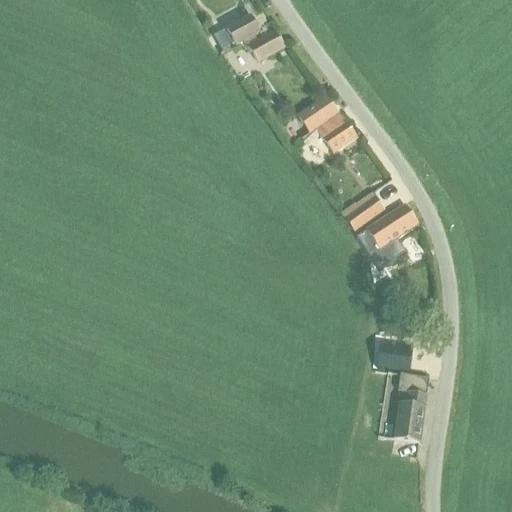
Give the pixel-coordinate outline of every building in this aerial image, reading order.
[(249,18),(214,39),(223,55),(243,44),(253,38),(259,34),(249,18)] [(257,66),(285,49),(273,33),(256,43),(253,38),(243,44),(245,49),(257,66)] [(324,99),(297,119),(309,136),(315,132),(337,115),(325,98),(324,99)] [(356,140),(337,115),(315,132),(319,139),(332,157),(356,140)] [(309,136),(301,142),(306,148),(319,139),(315,132),(309,136)] [(342,217),(342,218),(354,234),(383,213),(371,196),(342,217)] [(365,234),(355,241),(378,274),(402,257),(393,243),(417,227),(404,207),(364,233),(365,234)] [(380,347),(377,371),(409,376),(413,352),(380,347)] [(400,395),(393,442),(418,446),(427,381),(399,377),(396,394),(400,395)]
